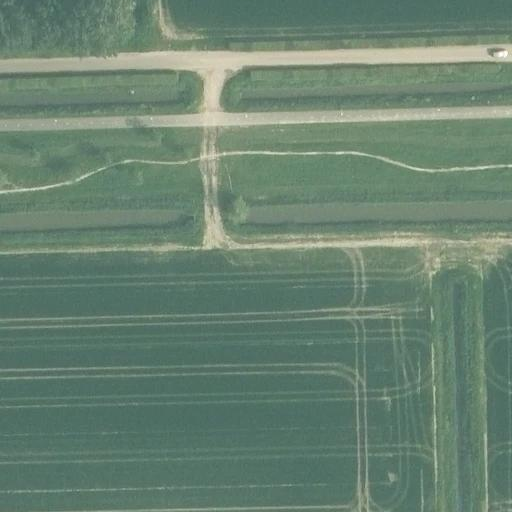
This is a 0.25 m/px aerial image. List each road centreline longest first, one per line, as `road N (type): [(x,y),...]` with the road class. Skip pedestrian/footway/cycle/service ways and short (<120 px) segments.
road 1 (unknown): [(0,158),(124,135),(352,133),(452,148),(511,142)]
road 2 (unclassified): [(0,66),(511,51)]
